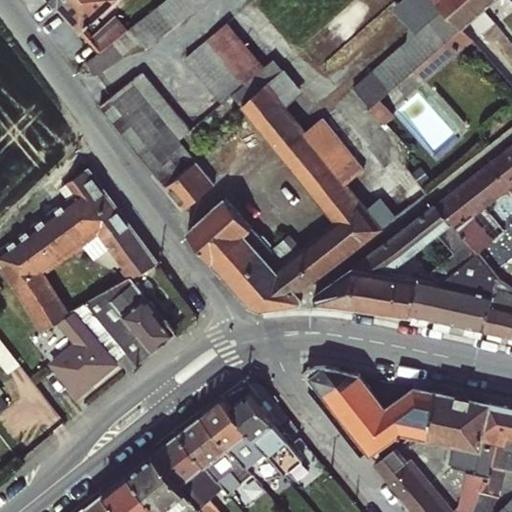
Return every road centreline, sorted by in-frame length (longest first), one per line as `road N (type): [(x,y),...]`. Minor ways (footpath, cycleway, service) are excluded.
road 1 (residential): [(252,338),(0,0)]
road 2 (secondary): [(252,338),(194,367),(20,511)]
road 3 (secondary): [(511,372),(346,336),(252,338)]
road 4 (residential): [(395,511),(252,338)]
